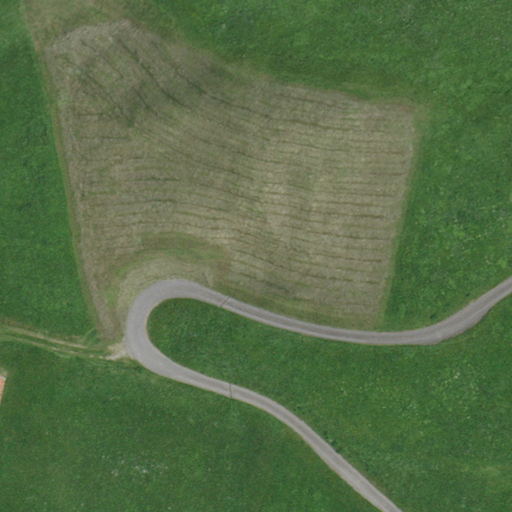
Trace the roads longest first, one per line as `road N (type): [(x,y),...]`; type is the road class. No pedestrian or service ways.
road 1 (unclassified): [(404,511),(297,417),(154,361),(138,340),(142,304),(171,285),(352,339),(428,335),(511,286)]
road 2 (track): [(145,349),(117,352),(0,321)]
